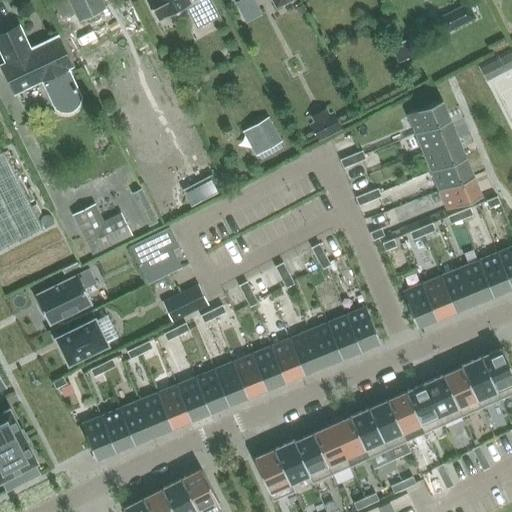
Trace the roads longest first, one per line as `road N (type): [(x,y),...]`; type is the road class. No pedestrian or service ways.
road 1 (residential): [(409,355),(84,495)]
road 2 (residential): [(350,213),(326,167),(309,163),(192,224),(186,241),(207,280),(220,282)]
road 3 (residential): [(409,355),(350,213)]
road 4 (residential): [(220,282),(350,213)]
